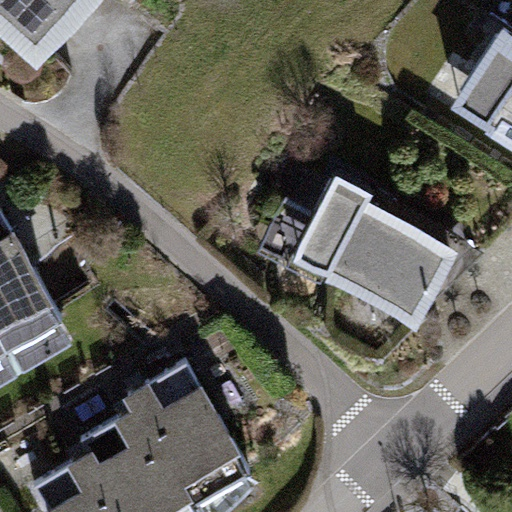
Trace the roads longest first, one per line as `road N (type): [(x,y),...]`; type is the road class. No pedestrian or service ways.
road 1 (residential): [(0,118),(60,151),(239,297),(398,447)]
road 2 (residential): [(398,447),(511,338)]
